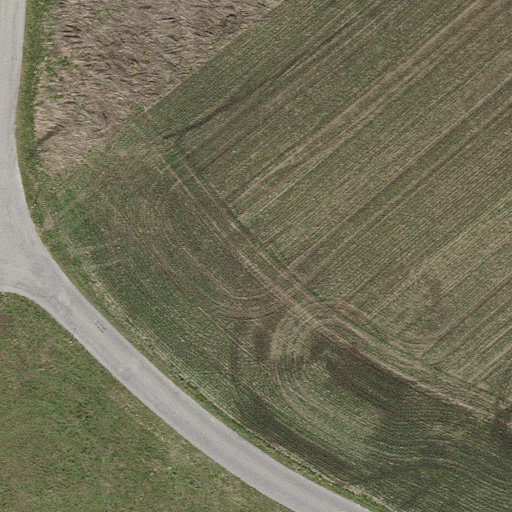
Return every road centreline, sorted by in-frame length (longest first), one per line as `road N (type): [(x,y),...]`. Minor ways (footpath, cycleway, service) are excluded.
road 1 (track): [(337,511),(227,453),(0,243)]
road 2 (track): [(0,177),(11,0)]
